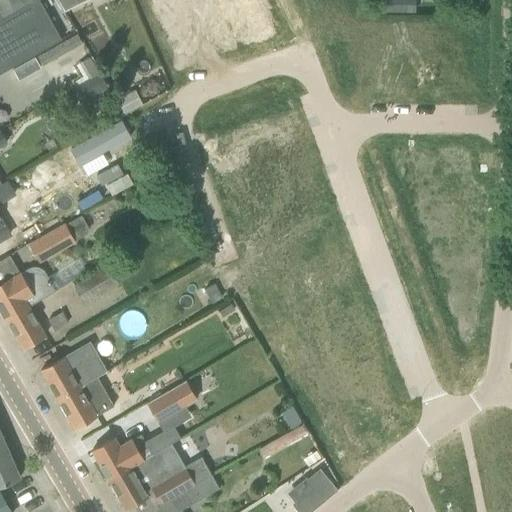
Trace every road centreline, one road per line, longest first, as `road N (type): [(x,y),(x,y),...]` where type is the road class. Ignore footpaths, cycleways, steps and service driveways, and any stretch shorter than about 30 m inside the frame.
road 1 (residential): [(330,128),(303,54),(184,95),(171,110),(227,259)]
road 2 (residential): [(437,418),(330,128)]
road 3 (unclassified): [(493,364),(506,331),(508,121)]
road 4 (residential): [(330,128),(508,121)]
road 5 (tertiary): [(84,511),(0,369)]
road 6 (unclassified): [(508,121),(510,0)]
